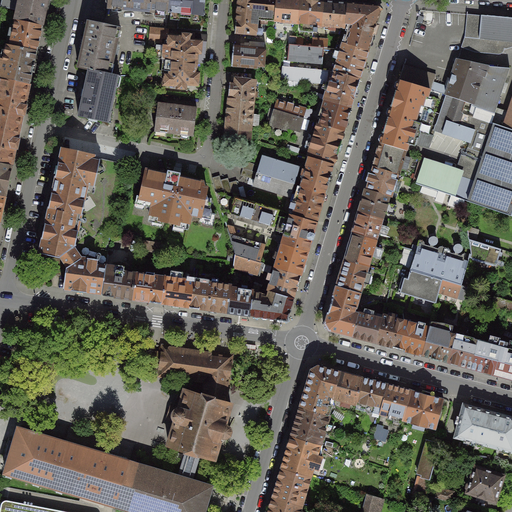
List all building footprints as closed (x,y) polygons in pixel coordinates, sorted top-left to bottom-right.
[(18,11),(20,0),(2,0),(1,7),(18,11)] [(15,22),(16,22),(42,27),(48,0),(20,0),(18,11),(15,22)] [(109,0),(108,8),(168,14),(169,0),(109,0)] [(205,0),(169,0),(168,14),(179,15),(179,18),(193,19),(193,16),(204,17),(205,0)] [(276,22),(277,0),(238,0),(235,35),(257,37),(258,25),(254,25),(254,21),(276,22)] [(277,0),(276,22),(299,25),(301,0),(277,0)] [(301,0),(299,25),(322,27),(325,2),(303,0),(301,0)] [(346,25),(348,4),(347,4),(325,2),(322,27),(346,29),(346,25)] [(348,4),(346,25),(352,26),(347,45),(369,52),(383,7),(355,4),(348,4)] [(465,38),(462,48),(476,52),(486,53),(489,17),(467,15),(465,38)] [(203,31),(204,17),(193,16),(193,19),(179,18),(178,29),(203,31)] [(507,49),(509,50),(511,48),(511,19),(489,17),(486,53),(498,54),(506,51),(507,49)] [(16,22),(10,46),(37,52),(42,27),(16,22)] [(90,22),(79,68),(89,71),(109,75),(120,29),(90,22)] [(150,41),(162,42),(163,38),(165,38),(166,29),(151,28),(150,41)] [(201,55),(202,42),(194,41),(191,41),(191,36),(181,35),(181,37),(168,36),(167,46),(164,46),(163,61),(170,61),(197,63),(198,54),(201,55)] [(290,37),(289,46),(297,47),(298,37),(290,37)] [(334,73),(361,80),(369,52),(347,45),(344,44),(334,73)] [(1,79),(2,79),(30,85),(37,52),(10,46),(8,46),(5,60),(1,60),(0,65),(0,68),(3,69),(1,79)] [(297,47),(289,46),(288,61),(323,64),(324,49),(320,49),(314,48),(297,47)] [(266,49),(234,47),(232,68),(258,69),(259,60),(265,61),(266,49)] [(196,73),(197,63),(170,61),(169,75),(164,74),(163,86),(176,87),(176,89),(186,90),(186,85),(198,86),(199,73),(196,73)] [(449,89),(447,95),(455,98),(467,102),(462,116),(469,117),(470,115),(493,123),(511,69),(473,66),(472,65),(458,61),(449,89)] [(404,65),(400,80),(432,90),(436,75),(436,74),(435,75),(405,66),(405,65),(404,65)] [(294,82),(296,69),(283,68),(282,80),(294,82)] [(330,85),(334,73),(296,69),(294,82),(330,85)] [(89,71),(79,117),(108,124),(119,77),(109,75),(89,71)] [(325,101),(352,109),(361,80),(334,73),(330,85),(324,101),(325,101)] [(2,79),(0,86),(0,106),(24,112),(30,85),(2,79)] [(231,84),(229,104),(254,107),(256,81),(242,80),(242,85),(231,84)] [(399,81),(391,110),(432,123),(439,101),(428,97),(430,90),(399,81)] [(433,91),(447,95),(449,89),(434,84),(433,91)] [(455,98),(447,95),(434,131),(435,131),(443,133),(455,98)] [(467,102),(455,98),(443,133),(447,135),(471,143),(470,148),(486,153),(496,125),(493,123),(470,115),(469,117),(462,116),(467,102)] [(275,111),(304,120),(307,110),(278,101),(275,111)] [(318,124),(345,132),(352,109),(325,101),(323,109),(325,109),(321,123),(319,123),(318,124)] [(194,137),(197,108),(158,104),(155,132),(194,137)] [(229,104),(226,137),(251,139),(254,107),(229,104)] [(0,106),(0,132),(19,137),(24,112),(0,106)] [(382,139),(381,144),(407,152),(409,146),(410,143),(430,148),(433,137),(428,135),(432,123),(391,110),(382,139)] [(304,120),(275,111),(271,123),(300,132),(304,120)] [(309,157),(335,165),(345,132),(318,124),(308,157),(309,157)] [(511,130),(505,128),(496,125),(486,153),(473,190),(469,202),(511,216),(511,215),(511,205),(510,205),(511,199),(511,130)] [(443,133),(435,131),(433,137),(430,148),(442,151),(447,135),(443,133)] [(0,132),(0,163),(12,166),(19,137),(0,132)] [(381,144),(374,167),(400,175),(407,152),(381,144)] [(44,238),(40,254),(59,258),(61,257),(68,267),(66,268),(64,289),(73,290),(73,291),(86,293),(86,292),(104,294),(108,266),(97,264),(97,260),(90,259),(89,260),(81,259),(73,249),(74,245),(76,245),(79,232),(77,232),(81,214),(82,214),(85,202),(84,201),(88,185),(95,186),(101,161),(93,160),(94,156),(63,149),(60,164),(59,164),(56,177),(57,177),(53,195),(52,194),(49,207),(51,207),(46,225),(45,225),(43,238),(44,238)] [(258,173),(295,185),(300,168),(263,157),(258,173)] [(302,187),(326,194),(335,165),(309,157),(307,167),(308,167),(302,187)] [(256,180),(258,173),(252,172),(255,164),(241,160),(238,168),(243,169),(241,176),(256,180)] [(0,195),(5,197),(12,166),(0,163),(0,195)] [(461,177),(425,165),(418,184),(469,202),(473,190),(458,185),(461,177)] [(369,183),(366,190),(390,197),(393,198),(397,186),(400,175),(374,167),(372,174),(369,173),(368,177),(366,182),(369,183)] [(191,215),(211,219),(212,213),(210,207),(211,204),(209,204),(206,193),(207,189),(205,189),(203,183),(180,178),(181,174),(168,171),(168,175),(147,171),(140,204),(153,206),(151,219),(161,221),(161,220),(179,224),(178,224),(189,227),(191,215)] [(256,180),(254,186),(291,198),(295,185),(258,173),(256,180)] [(213,178),(217,192),(224,190),(226,195),(233,193),(234,198),(241,195),(237,181),(230,183),(229,178),(222,181),(220,176),(213,178)] [(293,215),(318,223),(326,194),(302,187),(296,204),(292,203),(290,208),(295,210),(293,215)] [(366,190),(359,212),(384,219),(390,197),(366,190)] [(223,213),(229,213),(275,227),(279,211),(234,198),(226,195),(217,192),(223,213)] [(359,212),(353,233),(378,241),(384,219),(359,212)] [(283,243),(309,251),(318,223),(293,215),(291,214),(288,224),(283,223),(280,232),(285,233),(284,238),(279,237),(278,242),(283,243)] [(228,229),(236,255),(261,263),(266,245),(237,237),(235,227),(229,229),(229,228),(228,229)] [(353,233),(345,260),(369,267),(378,241),(353,233)] [(470,239),(471,255),(497,263),(501,248),(470,239)] [(164,253),(160,243),(141,241),(140,250),(164,253)] [(275,267),(302,275),(309,251),(283,243),(275,267)] [(411,270),(438,278),(445,254),(432,250),(418,246),(411,270)] [(443,280),(462,285),(469,262),(456,258),(445,254),(438,278),(443,280)] [(258,275),(261,263),(236,255),(234,268),(258,275)] [(345,260),(337,286),(361,294),(369,267),(345,260)] [(133,299),(137,274),(117,271),(118,267),(108,266),(104,294),(104,295),(133,299)] [(443,280),(438,278),(411,270),(396,266),(389,292),(390,293),(392,287),(430,298),(436,300),(435,303),(436,304),(440,292),(443,280)] [(270,290),(295,298),(302,275),(275,267),(268,290),(270,290)] [(162,303),(165,278),(137,274),(133,299),(162,303)] [(191,307),(195,279),(187,278),(187,279),(165,276),(165,278),(162,303),(191,307)] [(229,312),(232,288),(232,285),(209,282),(209,280),(195,279),(191,307),(229,312)] [(458,298),(462,285),(443,280),(440,292),(458,298)] [(469,287),(462,285),(458,298),(465,300),(469,287)] [(337,286),(326,323),(330,330),(353,336),(359,315),(352,313),(354,308),(357,308),(361,294),(337,286)] [(251,315),(253,292),(254,290),(232,288),(229,312),(251,315)] [(268,297),(288,321),(295,298),(270,290),(268,297)] [(288,321),(268,297),(261,296),(262,294),(253,292),(251,315),(288,321)] [(511,312),(511,302),(496,298),(492,307),(511,313),(511,312)] [(353,336),(376,342),(382,318),(360,312),(359,315),(353,336)] [(376,342),(399,349),(403,336),(400,335),(404,320),(383,315),(382,318),(376,342)] [(416,353),(423,355),(430,327),(423,325),(404,320),(400,335),(403,336),(399,349),(416,353)] [(423,355),(449,362),(456,334),(452,333),(453,326),(443,324),(441,330),(430,327),(423,355)] [(449,362),(472,368),(479,340),(456,334),(449,362)] [(479,340),(472,368),(494,374),(502,346),(479,340)] [(233,356),(164,346),(163,354),(161,368),(159,376),(187,380),(186,390),(226,402),(229,384),(233,356)] [(511,348),(502,346),(494,374),(511,379),(511,348)] [(161,368),(163,354),(156,353),(154,368),(161,368)] [(301,406),(325,414),(329,401),(327,401),(328,395),(333,397),(340,372),(318,366),(312,369),(301,406)] [(356,405),(357,402),(364,378),(340,372),(333,397),(333,399),(356,405)] [(373,411),(380,413),(388,385),(364,378),(357,402),(374,406),(373,411)] [(380,413),(403,420),(411,391),(388,385),(380,413)] [(201,455),(215,459),(231,403),(226,402),(186,390),(182,401),(182,404),(180,408),(178,408),(176,410),(174,412),(173,415),(173,417),(174,419),(176,421),(169,445),(187,450),(201,455)] [(403,420),(436,428),(444,400),(411,391),(403,420)] [(492,446),(501,414),(464,405),(456,437),(492,446)] [(292,436),(321,445),(331,415),(325,414),(301,406),(294,429),(292,436)] [(511,417),(501,414),(492,446),(511,451),(511,417)] [(388,430),(378,427),(375,438),(385,440),(388,430)] [(64,442),(19,428),(14,446),(12,445),(9,444),(6,453),(11,455),(6,472),(94,499),(139,511),(204,511),(212,486),(193,481),(201,455),(187,450),(185,456),(179,476),(155,469),(152,469),(132,462),(128,461),(129,457),(116,453),(109,451),(108,455),(64,442)] [(282,468),(312,477),(321,445),(292,436),(282,468)] [(425,499),(441,443),(427,440),(418,474),(419,474),(413,496),(425,499)] [(496,501),(503,475),(474,466),(466,492),(496,501)] [(274,497),(303,506),(312,477),(282,468),(274,497)] [(454,492),(438,488),(435,498),(451,502),(454,492)] [(378,511),(382,499),(367,494),(361,511),(378,511)] [(269,511),(301,511),(303,506),(274,497),(269,511)] [(66,511),(7,501),(5,501),(4,501),(3,503),(2,505),(0,511),(66,511)]
